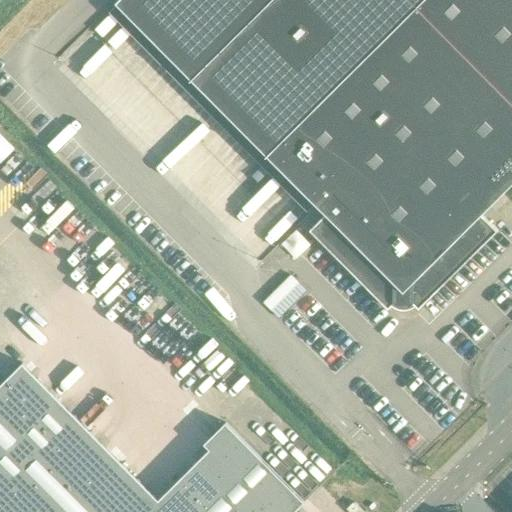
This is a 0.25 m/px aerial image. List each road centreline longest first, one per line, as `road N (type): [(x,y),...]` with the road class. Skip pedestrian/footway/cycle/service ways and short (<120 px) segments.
road 1 (unknown): [(0,214),(158,362)]
road 2 (tertiary): [(426,511),(511,428)]
